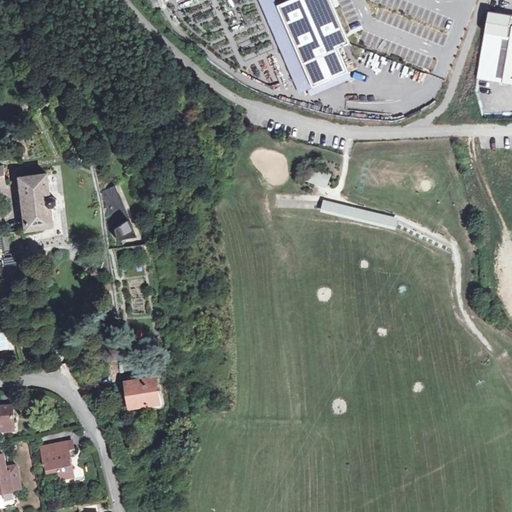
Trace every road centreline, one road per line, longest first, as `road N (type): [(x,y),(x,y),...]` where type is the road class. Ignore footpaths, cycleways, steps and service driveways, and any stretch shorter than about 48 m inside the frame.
road 1 (track): [(334,198),(397,215),(451,242),(460,310),(484,342)]
road 2 (residential): [(0,380),(65,388),(105,461),(119,511)]
road 3 (track): [(348,132),(334,198),(279,197)]
